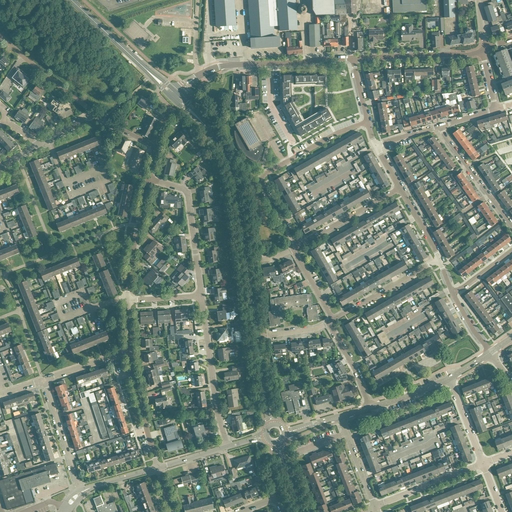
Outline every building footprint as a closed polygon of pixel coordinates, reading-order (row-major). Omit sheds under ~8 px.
[(214,0),(216,27),(236,26),(234,0),(214,0)] [(274,37),(271,0),(248,0),(251,39),(250,39),(251,48),(256,47),(256,48),(257,48),(257,47),(262,47),(268,47),(274,46),(279,46),(280,46),(279,37),(274,37)] [(296,12),(294,0),(278,0),(280,31),(297,30),(296,12)] [(311,0),(312,10),(315,16),(334,15),(333,0),(311,0)] [(345,5),(345,0),(333,0),(334,15),(339,15),(346,15),(346,13),(345,5)] [(345,0),(345,5),(346,13),(356,13),(355,0),(345,0)] [(368,0),(369,6),(365,6),(365,13),(380,13),(379,5),(376,5),(375,0),(368,0)] [(392,0),(393,12),(427,11),(426,0),(392,0)] [(443,0),(444,18),(455,17),(454,2),(457,2),(457,0),(443,0)] [(485,8),(487,15),(495,13),(493,9),(498,7),(496,0),(487,3),(487,4),(488,3),(489,6),(486,7),(485,8)] [(304,4),(303,4),(302,4),(301,4),(300,5),(299,5),(298,6),(298,7),(297,7),(297,8),(297,9),(297,10),(297,11),(297,12),(298,13),(298,14),(299,14),(300,14),(300,15),(301,15),(302,15),(303,15),(304,15),(305,14),(306,14),(306,13),(307,13),(307,12),(308,11),(308,10),(308,9),(308,8),(307,8),(307,7),(307,6),(306,6),(306,5),(305,5),(304,4)] [(496,17),(495,13),(487,15),(489,21),(489,22),(490,22),(491,22),(492,24),(503,21),(501,16),(496,17)] [(339,23),(346,22),(346,15),(339,15),(334,15),(329,15),(329,21),(335,21),(336,38),(340,38),(339,23)] [(503,22),(503,21),(492,24),(493,27),(492,27),(492,28),(491,28),(492,29),(491,29),(493,34),(494,35),(495,35),(501,33),(500,28),(505,26),(503,22)] [(310,47),(320,47),(319,25),(309,25),(310,47)] [(422,30),(413,31),(413,25),(406,25),(406,31),(402,31),(402,36),(402,37),(402,39),(412,39),(412,40),(416,40),(416,38),(423,37),(422,30)] [(465,34),(462,35),(463,43),(463,44),(474,43),(473,36),(476,35),(475,31),(473,31),(472,30),(470,29),(468,29),(466,31),(466,32),(465,32),(465,34)] [(374,30),(369,30),(370,40),(370,42),(375,42),(375,40),(384,40),(383,31),(374,31),(374,30)] [(287,55),(302,53),(301,41),(299,41),(299,40),(297,40),(297,47),(292,47),(291,38),(288,38),(288,32),(285,33),(287,55)] [(362,51),(362,39),(362,32),(357,33),(357,39),(352,39),(353,51),(362,51)] [(463,43),(462,35),(449,37),(450,46),(463,43)] [(511,60),(509,53),(508,50),(495,55),(496,58),(495,58),(501,75),(503,75),(504,78),(511,74),(511,80),(505,83),(503,84),(507,96),(510,95),(511,96),(511,95),(511,60)] [(0,61),(0,60),(0,67),(3,70),(6,66),(5,65),(9,62),(9,61),(9,62),(4,57),(0,61)] [(440,75),(441,80),(441,82),(446,82),(446,80),(444,80),(444,75),(447,75),(447,83),(450,83),(450,81),(451,81),(451,78),(450,78),(449,68),(442,69),(442,75),(440,75)] [(23,73),(18,69),(13,75),(14,76),(13,78),(19,83),(18,84),(22,88),(23,88),(27,83),(25,82),(28,79),(24,76),(24,75),(22,74),(23,73)] [(424,69),(415,70),(415,78),(418,78),(418,76),(425,75),(424,69)] [(434,69),(424,69),(425,75),(425,80),(428,80),(428,75),(434,75),(434,69)] [(415,70),(405,70),(405,80),(415,80),(415,78),(415,70)] [(366,75),(367,81),(374,79),(373,75),(383,73),(382,71),(366,75)] [(291,75),(282,76),(283,76),(283,78),(283,79),(282,79),(282,84),(283,84),(283,86),(283,87),(282,87),(282,91),(283,91),(283,93),(283,94),(282,94),(283,98),(284,105),(283,105),(283,106),(284,107),(284,106),(286,109),(285,109),(287,113),(288,113),(289,115),(289,116),(291,119),(293,121),(292,122),(294,126),(294,125),(303,121),(302,120),(292,103),(294,102),(295,102),(297,102),(298,102),(297,97),(294,97),(292,97),(291,77),(291,76),(291,75)] [(299,76),(295,76),(295,77),(295,86),(316,85),(322,85),(324,85),(324,75),(323,75),(320,75),(316,75),(313,76),(309,76),(309,77),(306,77),(306,76),(302,76),(302,77),(299,77),(299,76)] [(245,90),(244,77),(239,77),(239,79),(236,79),(236,89),(239,89),(239,90),(245,90)] [(246,92),(247,92),(250,92),(250,91),(252,91),(252,96),(256,96),(256,99),(257,99),(257,89),(249,89),(249,85),(252,84),(251,77),(245,77),(246,92)] [(376,89),(374,79),(367,81),(370,91),(376,89)] [(479,89),(477,84),(470,85),(471,89),(466,90),(467,92),(469,92),(471,91),(479,89)] [(41,88),(37,85),(33,91),(32,90),(29,95),(38,101),(44,93),(41,91),(42,90),(40,89),(41,88)] [(324,86),(314,87),(315,108),(326,107),(325,106),(324,86)] [(389,86),(386,86),(386,89),(387,100),(396,99),(395,95),(390,95),(389,86)] [(372,100),(379,98),(378,95),(381,95),(380,90),(370,92),(372,100)] [(395,91),(395,95),(396,99),(404,98),(403,93),(397,94),(396,91),(395,91)] [(3,92),(0,95),(0,96),(6,102),(10,98),(3,92)] [(142,98),(138,104),(145,110),(150,104),(142,98)] [(61,121),(68,117),(65,112),(64,112),(63,110),(63,109),(62,108),(64,104),(56,99),(56,100),(54,99),(50,103),(51,104),(51,105),(50,106),(50,107),(51,108),(51,109),(52,110),(57,114),(61,121)] [(475,104),(474,101),(473,101),(473,99),(466,100),(462,101),(459,102),(460,108),(464,107),(463,104),(466,103),(468,109),(476,107),(475,104)] [(455,106),(452,107),(454,114),(460,112),(458,104),(455,105),(455,106)] [(19,121),(26,110),(24,108),(21,111),(19,110),(18,111),(16,109),(12,115),(16,117),(15,119),(19,121)] [(295,127),(298,133),(300,136),(301,136),(303,134),(307,132),(309,130),(310,131),(313,129),(313,128),(315,126),(316,127),(320,125),(319,124),(322,123),(322,124),(326,122),(325,121),(328,119),(328,120),(332,118),(327,109),(326,109),(320,112),(320,113),(319,113),(317,114),(295,127)] [(27,125),(31,120),(28,118),(29,117),(27,116),(29,112),(26,110),(19,121),(22,124),(23,122),(27,125)] [(150,116),(140,134),(149,138),(158,120),(150,116)] [(234,134),(234,135),(235,137),(235,139),(236,140),(236,142),(237,144),(238,145),(238,147),(239,149),(241,150),(242,152),(243,154),(244,155),(246,156),(247,157),(249,158),(250,160),(252,160),(254,161),(255,162),(257,163),(259,163),(261,164),(258,163),(259,160),(259,161),(263,147),(263,148),(261,145),(262,144),(247,117),(234,125),(237,130),(234,132),(234,131),(234,132),(234,134)] [(491,126),(489,118),(483,120),(485,127),(485,128),(486,130),(492,128),(491,126)] [(33,131),(41,120),(38,119),(35,121),(34,120),(33,121),(31,120),(27,125),(31,128),(30,129),(33,131)] [(411,126),(409,119),(410,120),(406,121),(406,120),(403,121),(405,128),(411,126)] [(44,122),(41,120),(33,131),(36,134),(37,133),(39,134),(39,133),(44,127),(42,126),(44,122)] [(485,127),(483,120),(477,122),(479,129),(485,127)] [(390,126),(382,127),(383,133),(391,132),(390,129),(395,129),(394,125),(390,126)] [(463,134),(459,129),(453,134),(456,138),(463,134)] [(169,142),(176,149),(182,143),(183,145),(188,141),(179,132),(174,137),(173,139),(172,139),(169,142)] [(364,141),(362,138),(359,132),(358,133),(353,136),(357,142),(359,145),(364,141)] [(460,143),(466,138),(463,134),(456,138),(460,143)] [(96,137),(93,138),(97,146),(103,144),(99,136),(96,138),(96,137)] [(357,142),(353,136),(348,139),(352,145),(357,142)] [(114,150),(121,153),(122,151),(125,153),(130,141),(121,137),(114,150)] [(428,140),(432,146),(437,142),(433,137),(428,140)] [(5,147),(11,142),(9,139),(8,140),(7,138),(1,143),(5,147)] [(97,146),(93,138),(91,139),(87,141),(90,149),(97,146)] [(463,147),(469,142),(466,138),(460,143),(463,147)] [(352,145),(348,139),(343,142),(347,149),(352,145)] [(90,149),(87,141),(84,142),(81,143),(84,151),(90,149)] [(13,144),(11,142),(5,147),(9,152),(14,147),(13,145),(13,144)] [(347,149),(343,142),(337,145),(341,152),(347,149)] [(441,147),(437,142),(432,146),(436,151),(441,147)] [(466,152),(473,147),(469,142),(463,147),(466,152)] [(84,151),(81,143),(79,144),(75,146),(78,153),(84,151)] [(341,152),(337,145),(332,148),(336,155),(341,152)] [(485,145),(476,151),(470,156),(473,161),(479,156),(478,154),(480,152),(481,154),(488,149),(485,145)] [(78,153),(75,146),(72,147),(69,148),(72,156),(78,153)] [(445,152),(441,147),(436,151),(439,155),(445,152)] [(470,156),(476,151),(473,147),(466,152),(470,156)] [(72,156),(69,148),(67,149),(63,151),(66,158),(72,156)] [(135,148),(128,166),(138,169),(141,162),(140,162),(144,151),(135,148)] [(336,155),(332,148),(327,151),(330,158),(336,155)] [(422,155),(418,150),(413,153),(403,159),(405,161),(414,155),(415,156),(418,154),(420,156),(422,155)] [(66,158),(63,151),(60,152),(57,153),(60,161),(66,158)] [(330,158),(327,151),(321,154),(326,163),(331,161),(329,158),(330,158)] [(448,157),(445,152),(439,155),(443,160),(448,157)] [(371,153),(364,157),(367,162),(374,158),(371,153)] [(326,163),(321,154),(316,157),(321,166),(326,163)] [(397,163),(403,159),(400,154),(394,158),(395,160),(397,163)] [(321,166),(316,157),(310,160),(316,169),(321,166)] [(447,165),(452,161),(448,157),(443,160),(447,165)] [(377,164),(374,158),(367,162),(370,167),(377,164)] [(173,176),(176,164),(173,164),(174,161),(168,159),(167,163),(167,164),(166,169),(165,169),(164,174),(173,176)] [(400,168),(406,164),(403,159),(397,163),(398,165),(400,168)] [(31,165),(32,169),(40,166),(38,160),(30,163),(31,166),(31,165)] [(316,169),(310,160),(305,163),(309,170),(313,168),(314,170),(316,169)] [(456,167),(452,161),(447,165),(451,170),(456,167)] [(309,170),(305,163),(300,166),(303,173),(309,170)] [(481,171),(482,172),(489,167),(491,165),(490,164),(488,165),(487,164),(485,166),(483,163),(478,167),(480,170),(481,171)] [(380,169),(377,164),(370,167),(373,173),(380,169)] [(403,173),(409,169),(406,164),(400,168),(401,170),(403,173)] [(43,172),(40,166),(32,169),(34,172),(33,172),(34,175),(43,172)] [(303,173),(300,166),(295,169),(294,169),(298,176),(299,176),(303,173)] [(188,175),(190,178),(193,176),(198,182),(207,174),(204,170),(201,172),(197,167),(188,175)] [(492,172),(489,167),(482,172),(482,173),(483,173),(483,174),(485,177),(492,172)] [(412,174),(415,173),(412,168),(409,169),(403,173),(404,175),(406,178),(412,174)] [(380,169),(373,173),(376,178),(383,174),(380,169)] [(492,187),(499,182),(497,179),(500,178),(504,176),(505,178),(511,174),(508,169),(500,175),(489,182),(489,183),(490,184),(492,187)] [(462,173),(460,170),(453,173),(455,177),(459,182),(465,178),(463,174),(462,173)] [(45,177),(43,172),(34,175),(35,177),(36,177),(37,181),(45,177)] [(489,182),(500,175),(498,173),(495,175),(492,172),(485,177),(487,180),(488,181),(489,182)] [(386,180),(383,174),(376,178),(379,184),(386,180)] [(416,180),(412,174),(406,178),(407,181),(409,184),(416,180)] [(511,180),(511,174),(505,178),(502,181),(504,183),(503,184),(502,184),(499,186),(497,184),(499,182),(492,187),(494,190),(495,191),(496,192),(509,183),(511,180)] [(47,183),(45,177),(37,181),(38,184),(39,187),(47,183)] [(282,178),(281,177),(274,181),(275,182),(278,186),(284,182),(282,178)] [(311,186),(316,183),(313,178),(308,181),(309,184),(311,186)] [(465,178),(459,182),(457,184),(458,186),(456,188),(453,190),(451,188),(449,189),(453,194),(458,190),(460,189),(463,187),(469,183),(468,182),(468,181),(465,178)] [(389,185),(388,184),(386,180),(379,184),(381,188),(382,189),(389,185)] [(288,188),(284,182),(278,186),(281,191),(288,188)] [(422,187),(419,182),(412,185),(413,188),(414,188),(415,191),(422,187)] [(50,189),(47,183),(39,187),(40,189),(42,192),(50,189)] [(469,183),(463,187),(466,192),(472,188),(470,184),(469,183),(470,183),(469,183)] [(124,184),(123,191),(131,192),(132,189),(133,186),(124,184)] [(13,186),(10,188),(13,195),(19,193),(16,185),(13,186)] [(201,203),(209,202),(208,191),(210,190),(210,187),(201,188),(201,192),(200,192),(201,203)] [(418,196),(425,192),(422,187),(415,191),(416,193),(417,193),(418,196)] [(13,195),(10,188),(6,189),(4,190),(7,198),(13,195)] [(284,197),(291,193),(288,188),(281,191),(284,197)] [(475,191),(472,188),(466,192),(470,197),(476,193),(475,192),(476,192),(475,192),(475,191)] [(52,195),(50,189),(42,192),(43,196),(44,198),(52,195)] [(366,189),(364,190),(360,193),(364,199),(369,196),(369,197),(370,196),(366,189)] [(294,191),(291,193),(284,197),(287,202),(294,198),(297,197),(294,191)] [(498,195),(501,200),(507,195),(503,191),(498,195)] [(428,197),(425,192),(418,196),(419,198),(420,198),(421,201),(428,197)] [(160,193),(160,205),(160,206),(162,208),(165,208),(167,205),(175,205),(174,208),(180,208),(180,205),(180,198),(177,198),(177,196),(176,196),(176,195),(175,195),(174,196),(167,196),(167,193),(160,193)] [(364,199),(360,193),(355,196),(359,202),(364,199)] [(476,193),(470,197),(473,202),(480,198),(477,194),(476,193),(477,193),(476,193)] [(54,201),(52,195),(44,198),(45,201),(47,204),(54,201)] [(505,205),(511,200),(511,199),(511,198),(510,199),(507,195),(501,200),(505,205)] [(359,202),(355,196),(349,199),(353,206),(359,202)] [(431,203),(428,197),(421,201),(422,203),(423,203),(424,206),(431,203)] [(290,208),(297,204),(294,198),(287,202),(290,208)] [(324,205),(321,199),(316,202),(319,208),(324,205)] [(353,206),(349,199),(344,202),(348,209),(353,206)] [(57,207),(54,201),(47,204),(48,207),(48,208),(49,210),(57,207)] [(344,202),(339,205),(342,212),(348,209),(344,202)] [(478,206),(481,211),(488,207),(484,202),(478,206)] [(399,210),(395,203),(394,204),(390,206),(394,213),(398,211),(399,210)] [(427,211),(434,208),(431,203),(424,206),(425,209),(426,208),(427,211)] [(300,209),(299,208),(297,204),(290,208),(292,212),(293,213),(300,209)] [(17,208),(19,214),(27,211),(26,208),(25,205),(17,208)] [(103,205),(97,207),(101,216),(101,215),(104,214),(107,213),(103,205)] [(342,212),(339,205),(333,208),(337,215),(342,212)] [(394,213),(390,206),(385,209),(389,216),(389,217),(391,216),(392,218),(394,218),(395,219),(397,218),(394,213)] [(101,216),(97,207),(91,210),(95,218),(97,217),(100,215),(100,216),(101,216)] [(485,216),(491,212),(488,207),(481,211),(483,214),(485,216)] [(326,221),(332,218),(328,211),(326,208),(324,209),(326,212),(322,214),(326,221)] [(332,218),(337,215),(333,208),(328,211),(332,218)] [(430,217),(437,213),(434,208),(427,211),(428,214),(429,214),(430,217)] [(127,213),(128,211),(119,209),(118,215),(126,217),(127,213)] [(216,217),(215,209),(211,209),(199,211),(200,214),(203,214),(204,222),(212,221),(212,217),(216,217)] [(389,216),(385,209),(379,212),(383,219),(388,216),(389,217),(389,216)] [(95,218),(91,210),(86,212),(89,220),(92,219),(95,218)] [(29,215),(27,211),(19,214),(22,220),(30,217),(29,215)] [(301,214),(300,211),(294,214),(296,217),(295,217),(296,219),(296,220),(303,217),(301,214)] [(89,220),(86,212),(80,214),(83,223),(85,222),(85,221),(89,220)] [(383,219),(379,212),(374,215),(378,222),(383,219)] [(463,218),(465,217),(462,212),(460,213),(454,218),(457,223),(463,219),(463,218)] [(488,221),(495,217),(491,212),(485,216),(488,221)] [(433,222),(440,218),(437,213),(430,217),(431,219),(432,219),(433,222)] [(83,223),(80,214),(74,217),(77,225),(81,223),(81,224),(83,223)] [(321,224),(326,221),(322,214),(317,217),(321,224)] [(378,222),(374,215),(368,218),(372,225),(378,222)] [(163,223),(164,223),(166,220),(162,216),(159,219),(157,217),(148,227),(151,229),(149,231),(152,234),(154,232),(163,223)] [(31,220),(30,217),(22,220),(24,226),(32,223),(31,220)] [(77,225),(74,217),(68,219),(71,227),(74,226),(77,225)] [(316,227),(321,224),(317,217),(312,220),(316,227)] [(498,222),(495,217),(488,221),(490,224),(487,227),(489,229),(492,227),(498,222)] [(372,225),(368,218),(363,222),(367,228),(372,225)] [(440,218),(433,222),(434,224),(435,224),(436,227),(443,223),(440,218)] [(71,227),(68,219),(62,222),(66,230),(66,229),(69,228),(71,227)] [(310,230),(316,227),(312,220),(306,223),(310,230)] [(66,230),(62,222),(56,224),(60,232),(62,231),(65,229),(65,230),(66,230)] [(367,228),(363,222),(358,225),(361,231),(367,228)] [(33,227),(32,223),(24,226),(26,232),(35,229),(34,226),(33,227)] [(306,233),(310,230),(306,223),(302,226),(301,226),(305,233),(306,233)] [(361,231),(358,225),(352,228),(356,235),(361,231)] [(408,226),(409,226),(408,225),(401,229),(404,234),(411,230),(408,226)] [(437,237),(445,233),(442,227),(440,228),(433,232),(435,235),(437,237)] [(356,235),(352,228),(347,231),(351,238),(356,235)] [(35,231),(35,229),(26,232),(29,238),(37,235),(37,234),(36,235),(35,231)] [(214,240),(212,229),(202,230),(202,234),(204,234),(205,241),(214,240)] [(414,236),(411,230),(404,234),(407,239),(414,236)] [(351,238),(347,231),(341,234),(345,241),(351,238)] [(439,243),(446,239),(448,238),(445,233),(437,237),(436,238),(438,240),(439,243)] [(345,241),(341,234),(336,237),(340,244),(345,241)] [(511,240),(507,234),(502,238),(507,244),(511,240)] [(417,241),(414,236),(407,239),(410,245),(417,241)] [(184,237),(175,238),(175,244),(176,244),(178,253),(186,251),(186,247),(185,247),(185,245),(186,245),(184,237)] [(340,244),(336,237),(331,240),(335,247),(335,246),(340,244)] [(366,240),(368,242),(369,245),(374,242),(372,237),(366,240)] [(507,244),(502,238),(497,241),(502,248),(507,244)] [(449,244),(446,239),(439,243),(440,245),(441,245),(442,248),(449,244)] [(163,249),(154,241),(148,248),(146,247),(144,250),(146,252),(146,253),(147,253),(144,258),(151,264),(155,260),(152,257),(157,252),(158,254),(163,249)] [(420,246),(417,241),(410,245),(413,250),(420,246)] [(502,248),(497,241),(493,245),(497,251),(502,248)] [(445,253),(452,250),(449,244),(442,248),(444,250),(445,253)] [(16,245),(10,247),(13,255),(16,254),(19,253),(16,245)] [(497,251),(493,245),(488,249),(493,255),(497,251)] [(423,252),(420,246),(413,250),(416,256),(423,252)] [(13,255),(10,247),(4,250),(7,258),(9,257),(9,256),(13,255)] [(218,250),(218,247),(212,248),(212,251),(208,252),(209,252),(209,255),(208,255),(209,263),(217,262),(216,251),(218,250)] [(319,249),(318,247),(311,251),(312,252),(314,257),(321,253),(319,249)] [(488,259),(493,255),(488,249),(483,252),(488,259)] [(455,255),(452,250),(445,253),(446,256),(447,255),(448,258),(448,259),(455,255)] [(426,257),(426,256),(423,252),(416,256),(419,260),(419,261),(426,257)] [(483,262),(488,259),(483,252),(478,256),(483,262)] [(92,257),(95,263),(103,259),(101,256),(100,253),(92,257)] [(317,262),(324,258),(321,253),(314,257),(317,262)] [(483,262),(478,256),(473,260),(478,266),(483,262)] [(74,259),(71,260),(74,268),(80,266),(77,258),(74,259)] [(327,264),(324,258),(317,262),(320,267),(327,264)] [(104,263),(103,259),(95,263),(97,269),(105,265),(104,263)] [(74,268),(71,260),(67,262),(67,261),(64,262),(68,270),(74,268)] [(285,263),(290,275),(293,273),(293,272),(296,271),(291,260),(288,261),(287,261),(286,262),(285,263)] [(473,270),(478,266),(473,260),(468,264),(473,270)] [(403,261),(402,262),(397,265),(401,271),(406,269),(407,268),(403,261)] [(68,270),(64,262),(62,263),(62,264),(58,265),(62,273),(68,270)] [(290,275),(285,263),(284,263),(284,262),(282,263),(282,264),(279,266),(283,273),(280,274),(280,275),(283,282),(284,285),(287,284),(285,277),(290,275)] [(184,267),(181,264),(177,269),(180,272),(174,280),(181,286),(189,277),(186,275),(189,272),(184,267)] [(323,273),(330,269),(327,264),(320,267),(323,273)] [(468,273),(473,270),(468,264),(464,267),(468,273)] [(62,273),(58,265),(55,267),(55,266),(52,267),(55,275),(62,273)] [(164,265),(159,271),(162,274),(167,268),(164,265)] [(401,271),(397,265),(392,268),(396,275),(401,271)] [(510,271),(506,265),(501,268),(505,274),(510,271)] [(55,275),(52,267),(50,268),(50,269),(46,270),(49,278),(55,275)] [(270,279),(268,267),(262,268),(264,277),(261,278),(262,283),(267,283),(266,279),(270,279)] [(273,267),(268,267),(270,279),(273,278),(274,282),(275,281),(278,281),(279,282),(283,282),(280,275),(278,276),(275,277),(273,267)] [(463,277),(468,273),(464,267),(459,271),(463,277)] [(396,275),(392,268),(387,271),(391,278),(396,275)] [(505,274),(501,268),(496,272),(501,278),(505,274)] [(157,286),(160,283),(162,280),(159,277),(149,269),(151,270),(147,275),(148,276),(143,281),(140,278),(140,279),(150,287),(154,282),(157,286)] [(213,282),(215,282),(215,284),(220,284),(219,281),(221,281),(220,269),(208,271),(209,275),(212,274),(213,282)] [(326,278),(333,274),(330,269),(323,273),(326,278)] [(49,278),(46,270),(43,271),(40,272),(43,280),(49,278)] [(99,273),(101,279),(109,276),(108,273),(108,272),(107,270),(99,273)] [(391,278),(387,271),(381,274),(385,281),(391,278)] [(501,278),(496,272),(491,276),(496,282),(501,278)] [(336,280),(336,279),(333,274),(326,278),(329,282),(329,283),(329,284),(336,280)] [(385,281),(381,274),(376,277),(380,284),(385,281)] [(111,279),(109,276),(101,279),(104,285),(112,282),(111,279)] [(496,282),(491,276),(486,279),(491,286),(496,282)] [(380,284),(376,277),(370,280),(374,287),(380,284)] [(429,277),(428,278),(424,280),(428,287),(432,284),(432,285),(433,284),(429,277)] [(374,287),(370,280),(365,283),(369,290),(374,287)] [(428,287),(424,280),(418,283),(422,290),(428,287)] [(19,287),(21,290),(28,287),(26,281),(18,284),(19,287)] [(113,284),(112,282),(104,285),(106,291),(114,288),(113,284)] [(369,290),(365,283),(360,286),(364,293),(369,290)] [(422,290),(418,283),(413,286),(417,293),(422,290)] [(364,293),(360,286),(354,289),(358,296),(364,293)] [(417,293),(413,286),(408,289),(412,296),(417,293)] [(31,293),(28,287),(21,290),(22,293),(22,294),(23,296),(31,293)] [(115,291),(114,288),(106,291),(109,297),(117,294),(116,291),(115,291)] [(223,300),(222,294),(226,293),(226,288),(221,289),(210,290),(210,294),(213,294),(214,301),(223,300)] [(353,299),(358,296),(354,289),(349,292),(353,299)] [(412,296),(408,289),(402,292),(406,299),(412,296)] [(469,300),(475,296),(471,291),(465,296),(466,298),(467,297),(469,300)] [(347,302),(344,296),(342,292),(336,296),(340,301),(339,301),(340,302),(342,306),(343,305),(347,302)] [(353,299),(349,292),(344,296),(347,302),(353,299)] [(406,299),(402,292),(397,295),(401,302),(406,299)] [(33,299),(31,293),(23,296),(24,298),(25,302),(33,299)] [(511,297),(508,293),(501,299),(509,310),(511,313),(511,297)] [(307,294),(301,295),(303,305),(306,304),(308,304),(308,305),(310,305),(311,304),(310,296),(311,296),(311,294),(307,295),(307,294)] [(401,302),(397,295),(392,299),(395,305),(401,302)] [(478,301),(475,296),(469,300),(470,302),(472,305),(478,301)] [(281,308),(280,298),(274,299),(270,300),(270,302),(272,301),(273,309),(274,310),(276,310),(276,308),(277,308),(278,308),(281,308)] [(442,300),(443,300),(442,298),(435,302),(436,304),(438,308),(445,304),(442,300)] [(35,304),(33,299),(25,302),(27,305),(26,305),(27,308),(35,304)] [(395,305),(392,299),(386,302),(390,308),(392,312),(395,310),(393,307),(395,305)] [(476,310),(482,305),(480,303),(483,301),(481,299),(478,301),(472,305),(474,307),(476,310)] [(390,308),(386,302),(381,305),(385,312),(390,308)] [(38,310),(35,304),(27,308),(28,310),(29,310),(30,313),(38,310)] [(413,310),(411,308),(409,304),(404,307),(406,310),(405,310),(407,314),(408,313),(413,310)] [(448,309),(445,304),(438,308),(441,313),(448,309)] [(307,313),(307,314),(317,313),(316,305),(312,306),(311,307),(307,308),(306,309),(307,311),(308,312),(307,313)] [(385,312),(381,305),(375,308),(379,315),(385,312)] [(480,315),(486,310),(482,305),(476,310),(477,312),(478,312),(480,315),(479,315),(480,315)] [(217,321),(226,320),(225,313),(229,313),(229,307),(222,308),(222,311),(216,312),(217,321)] [(379,315),(375,308),(370,311),(374,318),(379,315)] [(448,309),(441,313),(438,315),(441,320),(444,319),(451,315),(448,309)] [(32,319),(40,316),(38,310),(30,313),(31,317),(32,319)] [(483,320),(489,315),(486,310),(480,315),(481,317),(483,319),(483,320)] [(268,312),(269,319),(279,318),(279,317),(278,316),(278,315),(279,315),(278,313),(277,312),(273,312),(272,311),(268,312)] [(374,318),(370,311),(366,313),(365,314),(369,321),(370,320),(374,318)] [(318,320),(317,313),(307,314),(308,319),(308,320),(309,321),(308,321),(308,322),(318,320)] [(454,320),(451,315),(444,319),(447,324),(454,320)] [(493,320),(489,315),(483,320),(485,322),(485,321),(487,324),(493,320)] [(35,325),(42,322),(40,316),(32,319),(33,322),(35,325)] [(280,323),(279,318),(269,319),(270,327),(280,325),(279,325),(279,324),(280,323)] [(490,329),(497,325),(499,323),(495,318),(493,320),(487,324),(488,326),(491,329),(490,329)] [(457,325),(454,320),(447,324),(444,326),(447,331),(450,329),(457,325)] [(355,327),(353,323),(352,321),(345,325),(346,327),(348,331),(355,327)] [(45,328),(42,322),(35,325),(36,329),(37,331),(45,328)] [(5,324),(2,326),(5,334),(11,331),(8,323),(5,324)] [(217,341),(225,340),(225,336),(232,335),(230,324),(225,324),(225,328),(217,329),(218,333),(216,333),(217,341)] [(460,330),(457,325),(450,329),(453,334),(453,335),(460,331),(460,330)] [(500,329),(497,325),(490,329),(492,331),(494,334),(496,333),(498,336),(504,331),(502,328),(500,329)] [(358,332),(355,327),(348,331),(351,336),(358,332)] [(47,329),(37,332),(40,338),(47,336),(47,335),(49,335),(47,329)] [(105,331),(99,334),(103,342),(103,341),(106,340),(109,339),(105,331)] [(385,345),(390,343),(384,331),(377,335),(382,344),(384,343),(385,345)] [(361,338),(358,332),(351,336),(354,342),(361,338)] [(103,342),(99,334),(94,336),(97,344),(99,343),(102,342),(103,342)] [(175,335),(175,339),(178,339),(179,345),(184,344),(185,348),(192,347),(191,340),(184,341),(184,338),(183,334),(177,335),(175,335)] [(437,335),(435,336),(436,336),(431,338),(435,345),(440,343),(441,342),(437,335)] [(49,341),(47,336),(40,338),(42,344),(49,341)] [(97,344),(94,336),(88,338),(91,346),(94,345),(97,344)] [(91,346),(88,338),(82,341),(85,349),(88,348),(87,348),(91,346),(91,347),(91,346)] [(322,339),(322,341),(323,347),(323,349),(324,354),(326,354),(325,347),(332,346),(331,340),(329,340),(328,340),(328,338),(322,339)] [(358,347),(364,343),(361,338),(354,342),(358,347)] [(430,348),(435,345),(431,338),(426,341),(430,348)] [(323,347),(322,341),(319,341),(319,339),(314,340),(313,340),(315,350),(317,350),(317,348),(323,347)] [(430,348),(426,341),(425,339),(420,343),(421,344),(425,351),(427,350),(427,351),(430,349),(429,349),(430,348)] [(315,350),(313,340),(308,341),(308,343),(305,343),(306,350),(309,349),(309,353),(315,352),(315,350)] [(51,347),(49,341),(42,344),(44,350),(51,347)] [(85,349),(82,341),(76,343),(79,351),(83,349),(83,350),(85,349)] [(298,354),(296,342),(296,343),(290,343),(291,345),(288,346),(289,352),(295,351),(295,354),(298,354)] [(306,350),(305,343),(302,344),(302,342),(296,343),(296,342),(298,354),(300,353),(300,351),(306,350)] [(79,351),(76,343),(70,345),(73,354),(76,353),(76,352),(79,351)] [(361,352),(367,348),(364,343),(358,347),(361,352)] [(21,344),(14,347),(16,353),(23,350),(21,345),(21,344)] [(289,352),(288,346),(285,346),(285,344),(279,345),(280,355),(283,355),(282,353),(289,352)] [(425,351),(421,344),(415,348),(419,354),(425,351)] [(280,355),(279,345),(273,346),(274,348),(271,348),(271,354),(277,354),(278,358),(281,357),(280,355)] [(54,353),(51,347),(44,350),(47,356),(54,353)] [(193,354),(192,347),(185,348),(181,348),(181,352),(180,352),(180,359),(181,358),(181,361),(187,361),(186,355),(193,354)] [(235,352),(234,347),(218,349),(218,353),(219,353),(220,361),(219,361),(229,360),(228,353),(235,352)] [(371,354),(370,352),(367,348),(361,352),(363,356),(364,358),(371,354)] [(419,354),(415,348),(410,351),(414,358),(419,354)] [(25,356),(23,350),(16,353),(18,359),(25,356)] [(414,358),(410,351),(404,354),(408,361),(414,358)] [(157,357),(156,352),(150,353),(151,354),(144,355),(145,363),(152,361),(151,358),(157,357)] [(56,359),(54,353),(47,356),(49,362),(56,359)] [(408,361),(404,354),(399,357),(403,364),(408,361)] [(28,362),(25,356),(18,359),(21,365),(28,362)] [(403,364),(399,357),(394,360),(398,367),(403,364)] [(333,369),(334,371),(343,366),(340,361),(340,362),(338,359),(327,365),(330,371),(333,369)] [(398,367),(394,360),(388,363),(392,370),(398,367)] [(198,362),(190,363),(187,364),(187,361),(181,361),(182,367),(187,366),(188,375),(192,374),(191,371),(199,370),(198,362)] [(30,368),(28,362),(21,365),(23,370),(30,368)] [(158,371),(157,369),(157,367),(164,365),(163,362),(153,365),(154,370),(147,372),(149,378),(156,376),(155,372),(158,371)] [(387,373),(392,370),(388,363),(383,366),(387,373)] [(239,370),(239,366),(232,367),(233,372),(224,373),(225,381),(227,380),(227,381),(229,381),(228,380),(238,379),(237,372),(237,370),(239,370)] [(343,366),(334,371),(333,372),(338,381),(341,380),(341,382),(345,381),(345,379),(348,378),(346,374),(347,374),(346,371),(343,366)] [(382,376),(387,373),(383,366),(378,369),(382,376)] [(32,373),(30,368),(23,370),(25,376),(33,373),(32,373)] [(106,368),(99,370),(102,377),(103,379),(109,377),(106,368)] [(377,379),(382,376),(378,369),(373,372),(372,372),(376,379),(377,379)] [(102,377),(99,370),(94,372),(96,379),(102,377)] [(97,381),(96,379),(94,372),(88,373),(91,383),(97,381)] [(91,383),(88,373),(82,375),(84,383),(85,383),(85,385),(91,383)] [(76,379),(75,380),(78,387),(82,386),(81,384),(84,383),(82,375),(76,377),(76,379)] [(161,382),(160,380),(159,376),(156,376),(149,378),(150,385),(161,382)] [(201,376),(194,377),(195,386),(203,385),(201,376)] [(491,378),(486,380),(489,387),(494,385),(491,378)] [(55,387),(57,393),(65,391),(63,385),(65,384),(63,380),(56,382),(57,386),(55,387)] [(489,387),(486,380),(480,382),(483,390),(489,387)] [(483,390),(480,382),(474,385),(477,392),(483,390)] [(298,400),(300,399),(298,391),(294,392),(294,390),(297,389),(296,384),(288,386),(289,390),(280,393),(283,401),(285,401),(288,414),(299,411),(298,409),(300,408),(298,400)] [(330,388),(332,393),(334,402),(335,402),(335,401),(339,400),(342,399),(342,398),(345,397),(345,399),(352,397),(352,396),(349,387),(343,389),(342,385),(330,388)] [(477,392),(474,385),(468,387),(471,394),(477,392)] [(114,387),(107,389),(107,388),(104,389),(106,396),(116,393),(114,387)] [(471,394),(468,387),(462,389),(465,397),(471,394)] [(227,390),(227,394),(228,394),(229,404),(228,404),(229,407),(238,406),(236,393),(238,393),(237,389),(227,390)] [(67,397),(65,391),(57,393),(59,399),(67,397)] [(33,392),(27,394),(29,402),(35,400),(33,392)] [(197,396),(197,400),(205,399),(204,392),(191,394),(192,397),(197,396)] [(116,393),(106,396),(108,402),(117,399),(116,393)] [(330,401),(331,403),(335,404),(334,402),(332,393),(314,398),(316,405),(330,401)] [(29,402),(27,394),(21,396),(24,406),(30,404),(29,402)] [(503,397),(505,403),(511,400),(511,397),(510,394),(503,397)] [(155,400),(156,406),(159,405),(159,409),(168,408),(167,404),(168,404),(166,397),(165,395),(162,395),(162,398),(155,400)] [(24,406),(21,396),(15,398),(17,405),(18,408),(24,406)] [(69,403),(67,397),(59,399),(61,405),(69,403)] [(17,405),(15,398),(9,400),(11,407),(17,405)] [(117,399),(108,402),(110,407),(119,404),(117,399)] [(206,406),(205,399),(197,400),(198,404),(193,404),(193,408),(206,406)] [(11,407),(9,400),(3,402),(4,406),(1,407),(4,415),(7,413),(6,409),(11,407)] [(72,402),(61,406),(63,412),(74,408),(72,402)] [(450,403),(444,405),(447,413),(453,410),(450,403)] [(119,404),(110,407),(112,413),(121,410),(119,404)] [(447,413),(444,405),(439,407),(442,415),(447,413)] [(470,410),(473,416),(480,413),(483,412),(481,406),(470,410)] [(442,415),(439,407),(433,410),(436,417),(442,415)] [(121,410),(112,413),(113,418),(116,417),(123,415),(121,410)] [(436,417),(433,410),(427,412),(430,419),(436,417)] [(76,418),(74,412),(70,414),(65,415),(66,421),(72,419),(76,418)] [(430,419),(427,412),(421,414),(424,422),(430,419)] [(39,413),(32,415),(31,416),(32,416),(33,420),(33,422),(41,419),(39,413)] [(482,418),(480,413),(473,416),(475,421),(482,418)] [(425,424),(424,422),(421,414),(416,416),(419,424),(419,426),(425,424)] [(240,416),(231,418),(232,425),(233,425),(234,432),(243,430),(240,416)] [(419,424),(416,416),(410,419),(413,426),(419,424)] [(485,417),(482,418),(475,421),(477,427),(485,424),(487,423),(485,417)] [(33,422),(34,422),(35,426),(35,427),(43,425),(41,419),(33,422)] [(413,426),(410,419),(404,421),(407,429),(413,426)] [(125,421),(118,423),(115,424),(117,430),(120,429),(127,427),(125,421)] [(407,429),(404,421),(398,423),(401,431),(407,429)] [(401,431),(398,423),(392,425),(395,433),(401,431)] [(203,428),(202,424),(198,425),(198,424),(193,425),(194,429),(193,430),(194,434),(187,436),(188,441),(200,437),(202,436),(204,441),(213,438),(209,426),(203,428)] [(487,430),(485,424),(477,427),(479,433),(487,430)] [(45,430),(43,425),(35,427),(35,426),(32,427),(34,432),(37,431),(37,433),(45,430)] [(173,433),(177,431),(175,425),(168,427),(170,433),(165,435),(168,442),(167,443),(167,444),(166,445),(167,449),(168,448),(169,451),(175,449),(174,448),(177,447),(177,448),(178,448),(179,448),(181,448),(183,447),(181,440),(180,440),(179,439),(175,440),(175,439),(174,437),(174,435),(173,433)] [(395,433),(392,425),(387,428),(390,435),(395,433)] [(451,427),(454,433),(461,430),(459,425),(451,427)] [(390,435),(387,428),(385,429),(384,428),(382,429),(382,430),(381,430),(384,438),(390,435)] [(47,436),(45,430),(37,433),(37,431),(34,432),(35,434),(36,438),(38,437),(39,439),(47,436)] [(81,435),(79,430),(70,433),(72,438),(78,436),(81,435)] [(463,436),(461,430),(454,433),(451,434),(453,440),(456,439),(463,436)] [(405,435),(403,436),(405,442),(406,445),(411,443),(410,440),(407,441),(405,435)] [(360,438),(362,445),(369,441),(367,436),(360,438)] [(466,442),(463,436),(456,439),(458,445),(466,442)] [(510,445),(507,437),(502,439),(505,447),(510,445)] [(505,447),(502,439),(495,442),(498,449),(505,447)] [(84,441),(80,442),(74,444),(76,450),(82,448),(86,447),(84,441)] [(372,447),(369,441),(362,445),(364,450),(372,447)] [(51,448),(49,442),(41,444),(42,449),(43,450),(51,448)] [(468,448),(466,442),(458,445),(460,451),(468,448)] [(374,453),(372,447),(364,450),(366,456),(374,453)] [(43,450),(43,451),(44,454),(45,456),(52,453),(51,448),(43,450)] [(468,448),(460,451),(458,452),(460,457),(462,457),(470,454),(468,448)] [(327,458),(324,449),(322,450),(322,451),(319,453),(322,460),(327,458)] [(326,449),(324,449),(327,458),(333,456),(330,449),(326,450),(326,449)] [(135,450),(128,452),(130,460),(137,458),(135,450)] [(333,454),(334,456),(336,455),(336,457),(335,458),(336,460),(337,459),(338,461),(337,462),(337,464),(343,462),(345,461),(344,457),(344,458),(342,454),(343,454),(341,450),(333,454)] [(124,462),(122,454),(121,452),(116,453),(116,456),(118,463),(124,462)] [(130,460),(128,452),(122,454),(124,462),(130,460)] [(54,459),(52,453),(44,456),(45,456),(46,462),(54,459)] [(317,462),(314,453),(312,454),(312,455),(309,457),(312,464),(317,462)] [(322,460),(319,453),(316,454),(316,453),(314,453),(317,462),(322,460)] [(374,453),(366,456),(369,462),(376,459),(374,453)] [(470,454),(462,457),(465,462),(472,459),(470,454)] [(112,465),(110,458),(107,459),(106,455),(103,456),(104,460),(106,467),(112,465)] [(118,463),(116,456),(110,458),(112,465),(118,463)] [(249,456),(234,461),(236,468),(251,464),(249,456)] [(100,469),(98,460),(97,459),(91,460),(94,470),(100,469)] [(106,467),(104,460),(101,461),(101,459),(98,460),(100,469),(106,467)] [(378,465),(376,459),(369,462),(371,467),(378,465)] [(446,470),(443,463),(441,459),(439,460),(440,464),(437,465),(440,472),(446,470)] [(6,466),(9,466),(7,460),(4,461),(5,462),(0,463),(0,469),(6,467),(6,466)] [(94,470),(91,460),(85,462),(88,472),(94,470)] [(448,460),(443,463),(446,470),(451,468),(448,460)] [(56,463),(46,466),(49,476),(59,473),(56,463)] [(310,470),(312,469),(311,467),(309,467),(309,466),(310,465),(309,463),(301,466),(303,469),(305,473),(304,473),(305,476),(308,476),(308,475),(313,473),(313,471),(311,472),(310,470)] [(9,465),(9,466),(6,466),(6,467),(0,469),(0,474),(1,476),(11,473),(9,465)] [(381,470),(378,465),(371,467),(373,473),(381,470)] [(440,472),(437,465),(431,467),(434,475),(440,472)] [(511,473),(509,465),(503,468),(506,475),(511,473)] [(51,482),(49,477),(46,466),(36,469),(41,484),(50,481),(51,482)] [(213,479),(226,475),(223,466),(214,468),(214,467),(209,468),(211,473),(208,474),(210,482),(213,481),(213,479)] [(347,468),(346,466),(338,470),(340,475),(347,472),(346,469),(347,468)] [(396,466),(391,468),(393,471),(394,474),(400,472),(397,466),(396,466)] [(434,475),(431,467),(425,469),(428,477),(434,475)] [(506,475),(503,468),(497,470),(500,478),(506,475)] [(41,484),(36,469),(27,472),(31,487),(41,484)] [(428,477),(425,469),(420,472),(422,479),(428,477)] [(31,487),(27,472),(19,474),(17,475),(22,490),(31,487)] [(309,481),(317,478),(315,472),(313,473),(308,475),(308,476),(309,478),(308,479),(309,481)] [(422,479),(420,472),(414,474),(417,481),(422,479)] [(197,474),(190,476),(192,482),(199,480),(197,474)] [(417,481),(414,474),(408,476),(411,484),(417,481)] [(22,490),(17,475),(15,476),(0,480),(0,488),(7,510),(26,504),(22,490)] [(405,486),(402,479),(401,475),(398,476),(399,480),(396,481),(399,488),(405,486)] [(253,484),(262,480),(260,476),(251,478),(253,484)] [(351,479),(350,476),(342,480),(344,485),(351,482),(350,479),(351,479)] [(411,484),(408,476),(402,479),(405,486),(411,484)] [(480,480),(474,482),(477,490),(483,487),(480,480)] [(399,488),(396,481),(391,483),(394,491),(399,488)] [(137,488),(138,491),(146,488),(144,482),(133,487),(134,490),(137,488)] [(388,493),(385,485),(384,482),(381,483),(378,485),(379,488),(382,495),(388,493)] [(477,490),(474,482),(469,484),(471,492),(477,490)] [(312,491),(321,488),(319,483),(312,486),(313,488),(312,489),(312,491)] [(394,491),(391,483),(385,485),(388,493),(394,491)] [(471,492),(469,484),(463,487),(466,494),(471,492)] [(252,488),(249,490),(252,497),(258,495),(254,485),(251,486),(252,488)] [(355,489),(354,487),(346,490),(348,495),(349,494),(355,492),(354,489),(355,489)] [(466,494),(463,487),(457,489),(460,496),(466,494)] [(146,488),(138,491),(135,493),(136,496),(139,495),(140,497),(148,494),(146,488)] [(460,496),(457,489),(451,491),(454,499),(460,496)] [(252,497),(249,490),(243,492),(246,500),(252,497)] [(357,491),(355,492),(349,494),(350,496),(352,496),(352,498),(351,498),(352,501),(353,500),(354,502),(352,502),(353,505),(361,501),(360,498),(359,498),(358,495),(359,494),(357,491)] [(454,499),(451,491),(445,494),(448,501),(454,499)] [(240,493),(234,496),(237,503),(243,501),(240,493)] [(316,501),(325,498),(323,493),(316,496),(317,499),(316,499),(316,501)] [(151,500),(148,494),(140,497),(142,503),(151,500)] [(448,501),(445,494),(440,496),(443,503),(448,501)] [(116,511),(114,505),(113,503),(106,505),(105,501),(103,502),(100,496),(93,499),(96,507),(98,511),(116,511)] [(199,511),(197,501),(193,502),(193,503),(191,504),(189,496),(186,497),(187,505),(183,506),(184,511),(199,511)] [(231,506),(228,498),(228,496),(221,498),(226,508),(231,506)] [(234,496),(228,498),(231,506),(237,503),(234,496)] [(443,503),(440,496),(434,498),(437,506),(443,503)] [(211,498),(197,501),(199,511),(200,511),(213,509),(211,498)] [(437,506),(434,498),(428,500),(431,508),(437,506)] [(349,508),(352,507),(349,499),(347,500),(347,501),(346,502),(345,500),(343,501),(343,503),(342,504),(341,502),(337,504),(337,505),(336,506),(335,504),(333,505),(333,507),(332,508),(331,506),(329,507),(330,511),(337,511),(339,511),(338,511),(339,511),(345,510),(345,509),(349,508)] [(151,500),(142,503),(140,504),(141,507),(144,506),(145,509),(153,506),(151,500)] [(431,508),(428,500),(422,503),(425,510),(431,508)] [(481,504),(483,510),(491,507),(489,501),(481,504)] [(420,511),(425,510),(422,503),(417,505),(419,511),(420,511)]
